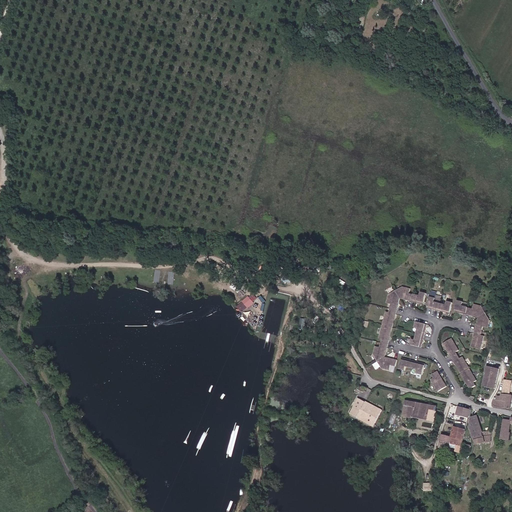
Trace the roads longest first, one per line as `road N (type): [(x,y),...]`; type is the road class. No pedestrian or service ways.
road 1 (track): [(0,216),(11,241),(59,264),(221,268),(253,295)]
road 2 (residential): [(436,0),(500,115),(511,123)]
road 3 (unknown): [(349,345),(371,381),(452,401)]
